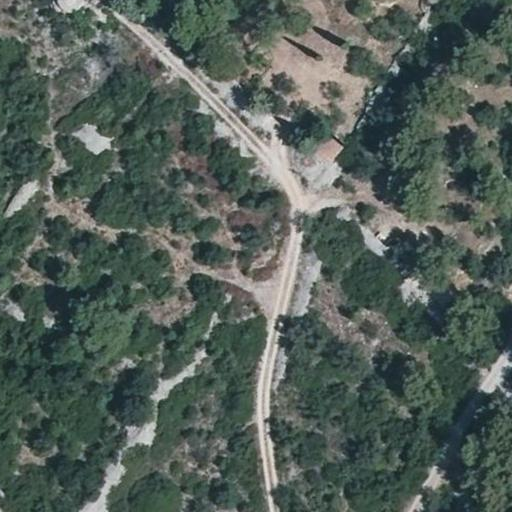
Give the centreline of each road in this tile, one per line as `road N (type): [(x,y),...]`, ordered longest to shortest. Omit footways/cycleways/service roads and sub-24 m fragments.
road 1 (track): [(279,511),(263,405),(295,231),(289,174),(112,11)]
road 2 (track): [(409,511),(511,315)]
